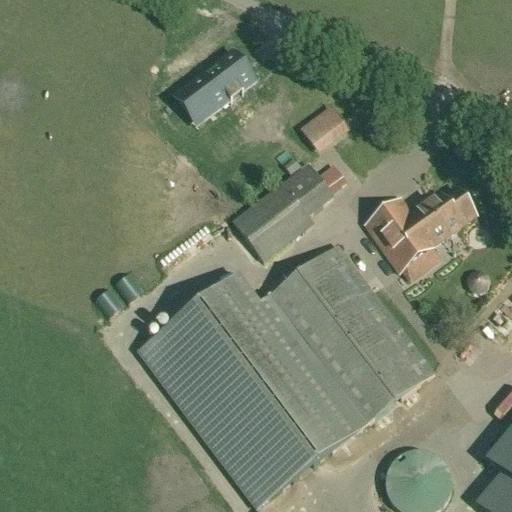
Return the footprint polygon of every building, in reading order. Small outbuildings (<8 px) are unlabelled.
[(233,56),(187,91),(208,119),(228,104),(241,95),(254,85),(233,56)] [(299,131),(317,157),(349,134),(331,109),(299,131)] [(285,171),(290,177),(300,170),(295,163),(285,171)] [(308,169),(233,225),(263,266),(313,228),(308,221),(333,202),(308,169)] [(332,196),(340,190),(331,177),(335,173),(332,170),(319,180),(332,196)] [(435,250),(477,220),(459,195),(446,204),(442,197),(412,218),(401,203),(365,228),(399,276),(435,251),(435,250)] [(234,281),(137,354),(254,511),(258,511),(434,378),(337,250),(257,311),(234,281)] [(129,304),(144,294),(130,276),(116,287),(129,304)] [(111,291),(95,302),(108,320),(124,309),(111,291)] [(511,439),(489,466),(505,479),(511,484),(511,439)] [(390,511),(445,511),(444,457),(389,458),(390,511)]
